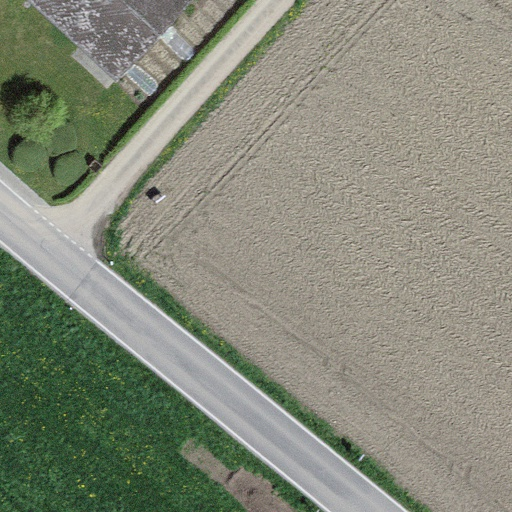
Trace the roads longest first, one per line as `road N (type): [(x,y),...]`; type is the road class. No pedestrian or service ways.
road 1 (tertiary): [(0,208),(363,511)]
road 2 (track): [(297,0),(51,257)]
